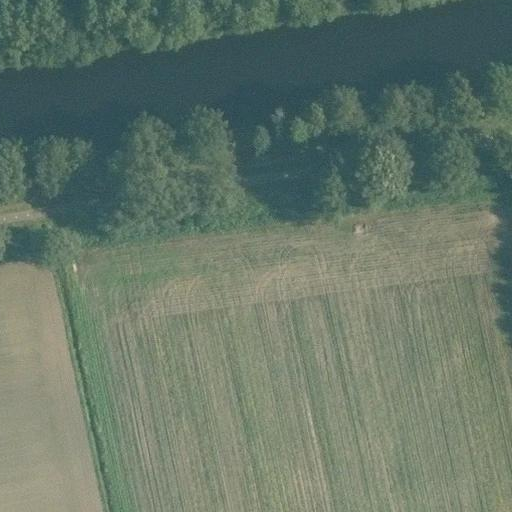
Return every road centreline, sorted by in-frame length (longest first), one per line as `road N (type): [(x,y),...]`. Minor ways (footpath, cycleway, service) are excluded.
road 1 (track): [(511,125),(0,203)]
road 2 (unclassified): [(0,31),(205,0)]
